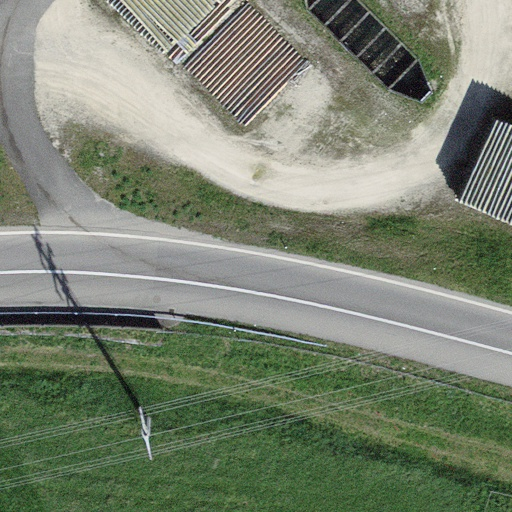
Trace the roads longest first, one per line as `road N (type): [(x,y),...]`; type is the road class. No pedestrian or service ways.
road 1 (track): [(511,475),(172,385),(0,367)]
road 2 (motorway): [(0,253),(232,268),(511,332)]
